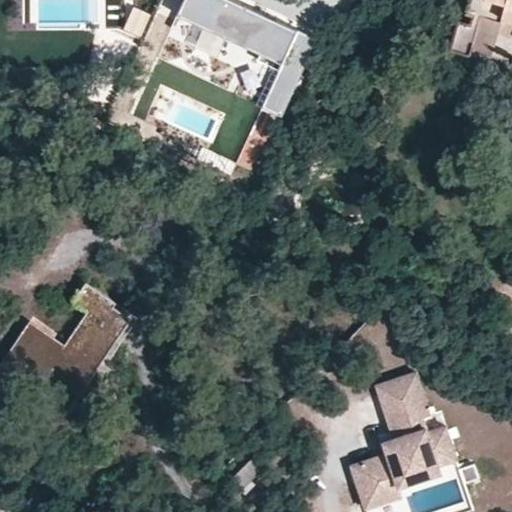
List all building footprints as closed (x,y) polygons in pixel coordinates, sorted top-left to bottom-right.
[(313,39),(227,0),(187,0),(181,15),(261,51),(258,58),(279,67),(262,104),(280,113),(313,39)] [(511,0),(469,0),(466,13),(473,15),(470,24),(458,21),(450,49),(469,55),(471,50),(492,56),(498,32),(502,17),(511,20),(511,0)] [(498,32),(511,36),(511,20),(502,17),(498,32)] [(124,319),(106,307),(111,299),(86,282),(73,301),(88,310),(65,344),(30,320),(1,364),(65,407),(124,319)] [(387,453),(351,464),(363,499),(399,488),(396,479),(441,464),(457,458),(446,425),(428,431),(423,418),(430,415),(415,371),(376,384),(394,436),(396,444),(393,451),(387,453)] [(387,453),(393,451),(396,444),(394,436),(382,440),(387,453)] [(245,490),(269,475),(259,460),(236,476),(245,490)] [(444,473),(441,464),(396,479),(399,488),(444,473)] [(363,499),(365,507),(401,495),(399,488),(363,499)]
